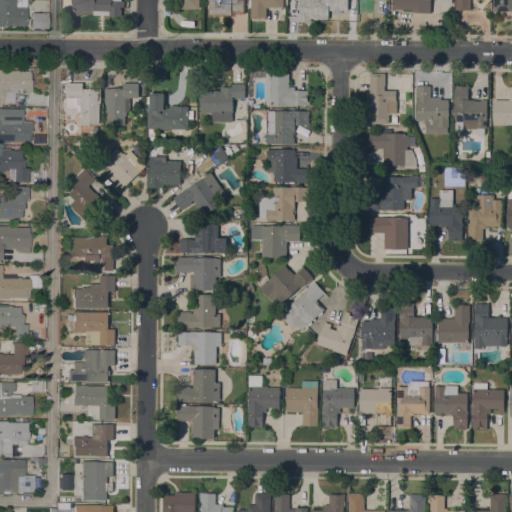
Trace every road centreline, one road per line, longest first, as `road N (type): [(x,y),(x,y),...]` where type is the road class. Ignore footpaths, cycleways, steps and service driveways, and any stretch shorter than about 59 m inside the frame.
road 1 (tertiary): [(0,49),(511,51)]
road 2 (residential): [(511,463),(147,460)]
road 3 (residential): [(146,511),(147,231)]
road 4 (residential): [(346,267),(337,246),(338,50)]
road 5 (residential): [(511,274),(369,274),(346,267)]
